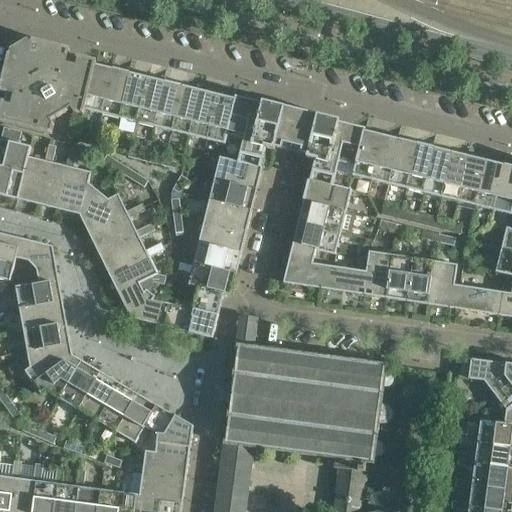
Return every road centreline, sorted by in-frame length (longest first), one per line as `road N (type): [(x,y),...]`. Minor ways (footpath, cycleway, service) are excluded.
road 1 (residential): [(302,90),(3,13),(0,29)]
road 2 (residential): [(511,345),(251,301)]
road 3 (secondary): [(280,0),(511,61)]
road 4 (residential): [(198,511),(225,343),(233,314),(251,301)]
road 5 (residential): [(511,146),(302,90)]
road 6 (residential): [(251,301),(286,158)]
